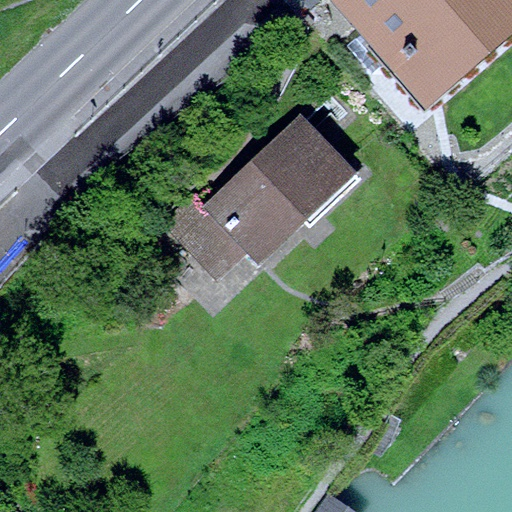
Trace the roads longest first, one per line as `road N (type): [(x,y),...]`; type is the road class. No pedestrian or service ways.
road 1 (primary): [(0,132),(139,0)]
road 2 (unknown): [(64,70),(181,194)]
